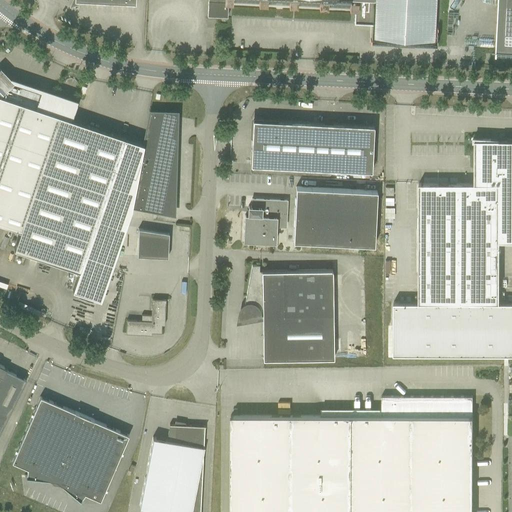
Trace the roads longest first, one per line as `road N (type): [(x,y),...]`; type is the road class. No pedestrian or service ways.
road 1 (unclassified): [(216,75),(196,355),(168,380),(149,380),(64,353),(0,319)]
road 2 (unclassified): [(511,90),(216,75)]
road 3 (unclassified): [(216,75),(105,62),(1,5)]
